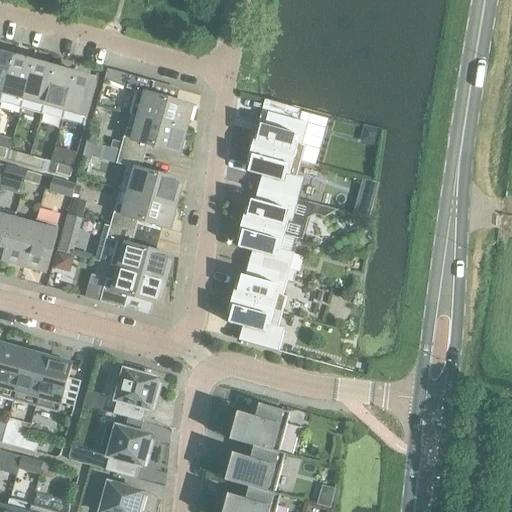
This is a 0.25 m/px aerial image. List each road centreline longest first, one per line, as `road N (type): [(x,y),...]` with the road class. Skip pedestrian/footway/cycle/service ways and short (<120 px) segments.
road 1 (residential): [(184,339),(203,304),(228,74)]
road 2 (tertiary): [(447,267),(486,0)]
road 3 (residential): [(228,74),(0,13)]
road 4 (residential): [(418,400),(232,365),(211,373)]
road 5 (residential): [(184,339),(153,344),(0,301)]
road 6 (residential): [(211,373),(198,396),(179,511)]
road 7 (tertiary): [(450,405),(457,322),(447,267)]
road 8 (tertiary): [(447,267),(429,319),(418,400)]
